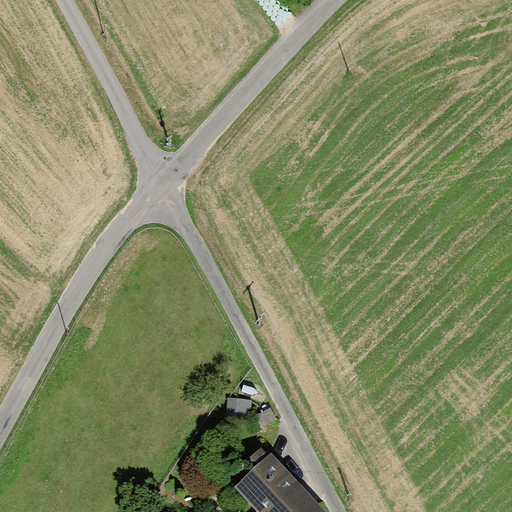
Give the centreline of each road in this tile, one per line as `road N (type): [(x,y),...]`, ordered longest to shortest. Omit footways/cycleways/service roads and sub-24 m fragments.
road 1 (residential): [(336,511),(159,193)]
road 2 (residential): [(159,193),(115,233),(76,288),(0,425)]
road 3 (residential): [(333,0),(159,193)]
